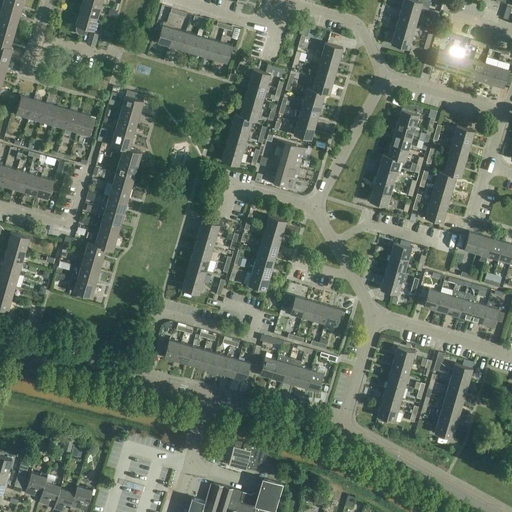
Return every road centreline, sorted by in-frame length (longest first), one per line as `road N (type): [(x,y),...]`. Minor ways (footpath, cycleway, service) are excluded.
road 1 (residential): [(139,380),(159,312),(254,338),(256,329)]
road 2 (tertiary): [(491,511),(340,431)]
road 3 (residential): [(314,207),(386,77)]
road 4 (tertiary): [(139,380),(0,345)]
road 5 (residential): [(376,316),(511,355)]
road 6 (residential): [(386,77),(355,22),(281,0)]
road 7 (tertiary): [(340,431),(208,397)]
road 8 (residential): [(0,208),(66,227),(83,169)]
road 9 (residential): [(504,112),(386,77)]
road 10 (residential): [(340,431),(376,316)]
road 11 (residential): [(174,511),(208,397)]
